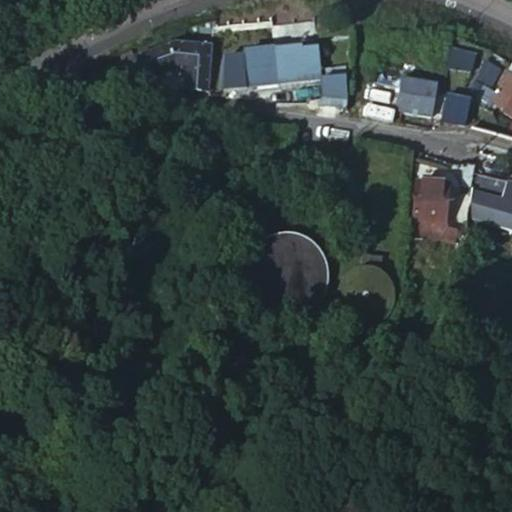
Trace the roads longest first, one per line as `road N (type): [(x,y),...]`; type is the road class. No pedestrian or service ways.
road 1 (unclassified): [(3,95),(216,100),(511,150)]
road 2 (tertiary): [(3,95),(186,0)]
